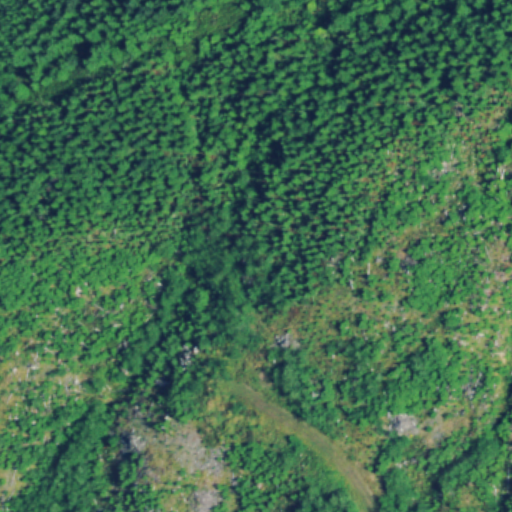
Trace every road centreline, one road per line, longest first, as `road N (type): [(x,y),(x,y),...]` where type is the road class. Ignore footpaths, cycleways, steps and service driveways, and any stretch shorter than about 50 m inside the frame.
road 1 (track): [(377,511),(376,490),(267,396),(217,334),(223,205),(322,0)]
road 2 (track): [(223,205),(232,116),(224,19),(203,0)]
